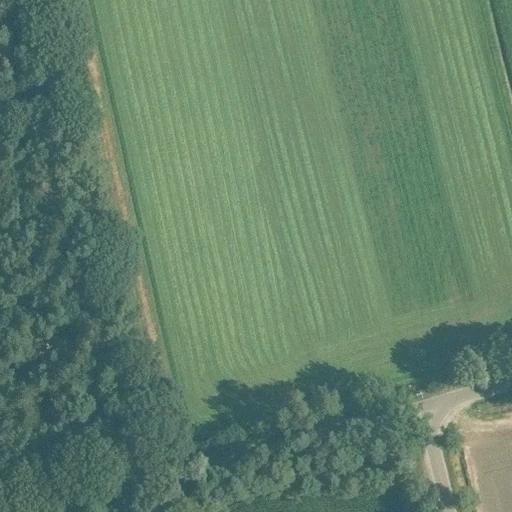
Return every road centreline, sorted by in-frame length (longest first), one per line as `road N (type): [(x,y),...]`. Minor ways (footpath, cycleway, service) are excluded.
road 1 (track): [(180,465),(77,0)]
road 2 (unclassified): [(0,509),(434,403)]
